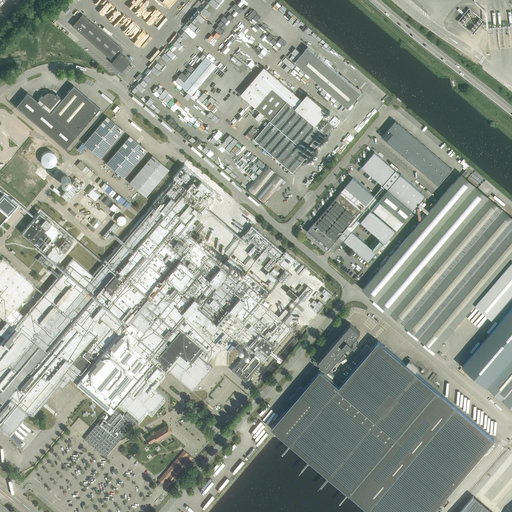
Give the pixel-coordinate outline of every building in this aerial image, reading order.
[(222,0),(255,31),(255,30),(274,49),(279,49),(284,43),(285,34),(282,37),(280,36),(276,33),(274,35),(271,31),(274,28),(272,26),(272,21),(268,25),(265,22),(262,22),(259,19),(263,14),(260,10),(258,12),(258,8),(255,6),(254,7),(239,6),(245,0),(236,0),(232,5),(228,1),(229,0),(222,0)] [(457,21),(473,34),(484,21),(468,8),(457,21)] [(231,21),(232,21),(227,16),(224,13),(221,17),(230,25),(233,22),(231,21)] [(129,61),(120,53),(119,54),(116,51),(120,47),(82,14),(72,25),(110,58),(113,55),(116,58),(112,62),(121,70),(129,61)] [(294,62),(344,105),(348,108),(357,97),(358,97),(362,92),(363,92),(342,74),(341,74),(341,75),(308,47),(304,50),(294,62)] [(216,65),(205,56),(180,86),(191,95),(216,65)] [(264,67),(240,94),(256,107),(271,120),(255,139),(293,172),(317,144),(320,147),(322,144),(319,141),(332,126),(328,122),(321,130),(317,127),(321,123),(319,121),(328,110),(307,93),(302,99),(264,67)] [(149,78),(143,73),(138,79),(144,84),(149,78)] [(65,148),(100,107),(73,85),(61,99),(60,97),(56,93),(55,95),(54,93),(53,92),(52,92),(51,92),(50,92),(49,92),(47,92),(46,93),(44,94),(43,95),(42,95),(38,98),(39,99),(37,101),(27,92),(16,106),(65,148)] [(100,157),(120,134),(123,130),(107,116),(84,143),(100,157)] [(394,133),(401,125),(395,120),(388,128),(394,133)] [(350,128),(356,134),(360,130),(354,124),(350,128)] [(400,138),(407,130),(401,125),(394,133),(398,136),(400,138)] [(387,141),(394,133),(388,128),(382,136),(387,141)] [(405,143),(412,135),(407,130),(400,138),(401,139),(405,143)] [(398,136),(394,133),(387,141),(391,144),(398,136)] [(411,147),(418,139),(412,135),(405,143),(409,146),(411,147)] [(129,136),(106,163),(123,177),(146,150),(129,136)] [(401,139),(400,138),(398,136),(391,144),(395,147),(401,139)] [(398,150),(405,143),(401,139),(395,147),(398,150)] [(417,152),(423,144),(418,139),(411,147),(413,149),(417,152)] [(409,146),(405,143),(398,150),(402,154),(409,146)] [(422,157),(429,149),(423,144),(417,152),(420,155),(422,157)] [(413,149),(411,147),(409,146),(402,154),(406,157),(413,149)] [(6,151),(11,156),(15,151),(10,147),(6,151)] [(417,152),(413,149),(406,157),(410,160),(417,152)] [(428,162),(435,154),(429,149),(422,157),(424,159),(428,162)] [(41,158),(41,159),(41,160),(41,161),(41,162),(42,162),(42,163),(43,164),(44,165),(45,166),(46,166),(47,166),(47,167),(48,167),(49,167),(50,167),(51,166),(52,166),(53,165),(54,165),(54,164),(55,164),(55,163),(56,162),(56,161),(56,160),(56,159),(56,158),(56,157),(56,156),(55,155),(55,154),(54,154),(54,153),(53,153),(52,152),(51,152),(50,151),(49,151),(48,151),(47,151),(47,152),(46,152),(45,152),(44,153),(43,154),(42,155),(42,156),(41,156),(41,157),(41,158)] [(412,210),(425,195),(375,152),(362,167),(392,193),(412,210)] [(414,163),(420,155),(417,152),(410,160),(414,163)] [(433,166),(440,159),(435,154),(428,162),(432,165),(433,166)] [(15,155),(1,171),(7,176),(21,160),(15,155)] [(152,155),(129,182),(146,196),(169,169),(152,155)] [(424,159),(422,157),(420,155),(414,163),(417,167),(424,159)] [(428,162),(424,159),(417,167),(421,170),(428,162)] [(439,171),(446,163),(440,159),(433,166),(436,168),(439,171)] [(78,162),(75,167),(89,175),(92,170),(78,162)] [(425,173),(432,165),(428,162),(421,170),(425,173)] [(439,171),(439,172),(445,176),(452,168),(446,163),(439,171)] [(0,334),(4,338),(0,342),(0,399),(3,402),(0,404),(0,427),(8,434),(8,435),(11,431),(28,411),(33,415),(67,375),(110,412),(118,403),(128,411),(124,416),(117,410),(105,423),(100,419),(88,434),(85,432),(89,427),(80,419),(72,429),(105,457),(137,419),(138,420),(147,409),(151,413),(164,397),(153,387),(158,381),(159,382),(162,379),(161,378),(166,372),(165,372),(168,369),(192,390),(211,368),(207,364),(231,335),(239,342),(235,346),(245,355),(232,370),(245,382),(262,362),(292,327),(284,321),(290,314),(287,311),(281,318),(261,301),(262,300),(262,299),(269,291),(244,270),(240,276),(236,273),(241,268),(236,263),(228,256),(223,262),(220,260),(223,257),(217,252),(202,240),(204,237),(199,233),(195,238),(189,233),(195,225),(192,222),(207,205),(217,193),(184,164),(173,177),(174,178),(93,274),(73,258),(24,316),(16,309),(35,286),(2,257),(1,259),(0,258),(0,315),(4,319),(7,321),(0,329),(0,334)] [(247,187),(265,203),(284,180),(267,164),(247,187)] [(436,168),(433,166),(432,165),(425,173),(429,176),(436,168)] [(439,172),(439,171),(436,168),(429,176),(433,180),(439,172)] [(439,172),(433,180),(438,184),(445,176),(439,172)] [(363,288),(363,289),(435,350),(443,341),(465,315),(475,303),(492,318),(511,293),(511,221),(459,176),(371,279),(363,288)] [(371,209),(379,200),(353,177),(345,187),(340,192),(309,230),(330,247),(339,237),(368,261),(376,252),(352,231),(361,221),(385,242),(396,230),(371,209)] [(74,180),(62,195),(69,201),(82,186),(74,180)] [(54,187),(52,189),(59,195),(61,192),(54,187)] [(0,188),(0,224),(18,204),(0,188)] [(94,200),(99,195),(92,188),(87,194),(94,200)] [(115,213),(119,208),(112,202),(108,206),(115,213)] [(39,212),(22,232),(34,242),(51,222),(39,212)] [(121,224),(122,224),(122,223),(123,223),(124,223),(124,222),(125,222),(125,221),(126,220),(126,219),(126,218),(125,217),(125,216),(124,216),(124,215),(123,215),(122,214),(121,214),(120,214),(119,215),(118,215),(118,216),(117,216),(117,217),(116,218),(116,219),(116,220),(117,221),(117,222),(118,222),(118,223),(119,223),(120,224),(121,224)] [(51,222),(34,242),(56,262),(73,241),(51,222)] [(102,236),(107,240),(119,226),(114,222),(102,236)] [(244,234),(240,239),(244,241),(247,245),(247,244),(251,240),(256,244),(248,253),(260,264),(269,254),(272,257),(264,267),(269,271),(277,261),(284,267),(289,267),(296,258),(286,250),(284,252),(252,225),(244,234)] [(21,259),(25,263),(34,255),(30,250),(21,259)] [(41,255),(37,259),(49,269),(53,265),(41,255)] [(274,268),(270,272),(276,277),(280,272),(274,268)] [(286,269),(278,279),(284,284),(292,274),(286,269)] [(308,286),(299,296),(304,301),(313,290),(308,286)] [(290,288),(286,292),(295,299),(298,295),(290,288)] [(332,294),(325,288),(321,292),(324,295),(323,297),(327,300),(332,294)] [(319,300),(317,302),(314,299),(311,303),(314,306),(312,308),(317,312),(323,304),(319,300)] [(511,307),(462,366),(487,387),(511,407),(511,307)] [(341,334),(340,333),(337,336),(339,337),(318,361),(327,369),(348,345),(350,347),(353,343),(351,342),(360,331),(350,323),(341,334)] [(320,370),(271,427),(349,493),(371,511),(432,511),(494,439),(437,390),(436,390),(431,385),(422,378),(416,372),(419,368),(410,360),(406,364),(378,340),(369,351),(365,347),(361,351),(365,355),(343,382),(339,386),(335,383),(320,370)] [(156,441),(168,434),(172,432),(167,424),(146,437),(150,444),(155,440),(156,441)] [(507,460),(496,474),(511,486),(511,440),(501,455),(507,460)] [(162,482),(164,484),(167,487),(193,457),(184,450),(159,480),(157,483),(159,486),(162,482)] [(511,511),(510,511),(491,511),(470,495),(456,511),(511,511)]
